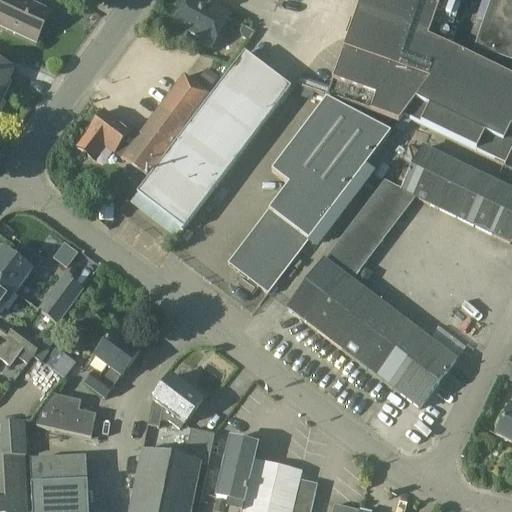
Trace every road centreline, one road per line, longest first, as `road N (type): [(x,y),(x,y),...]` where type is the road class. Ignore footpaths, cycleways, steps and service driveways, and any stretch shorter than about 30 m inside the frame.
road 1 (residential): [(420,485),(9,174)]
road 2 (unknown): [(182,305),(120,430),(102,511)]
road 3 (unclassified): [(9,174),(133,0)]
road 4 (residential): [(420,485),(511,301)]
